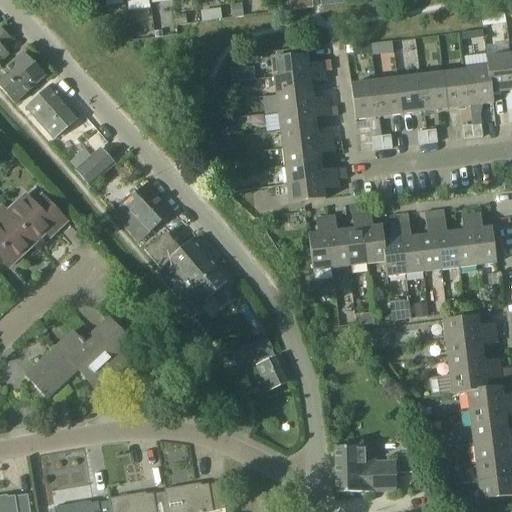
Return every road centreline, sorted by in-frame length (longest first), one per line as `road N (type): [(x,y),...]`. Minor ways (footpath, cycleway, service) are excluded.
road 1 (residential): [(316,488),(316,421),(294,324),(174,173),(18,0)]
road 2 (residential): [(316,488),(215,440),(163,432),(0,452)]
road 3 (residential): [(511,149),(363,171),(350,166),(319,19)]
